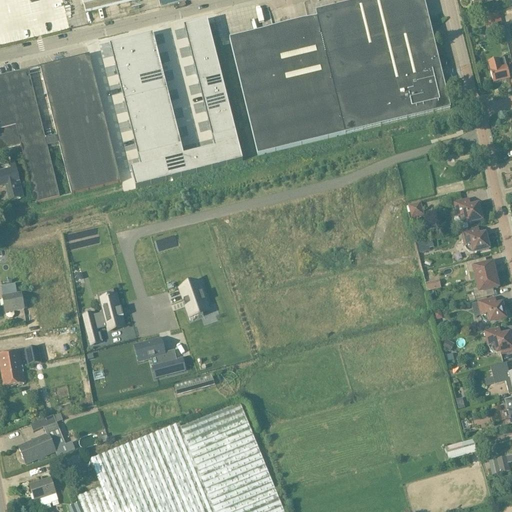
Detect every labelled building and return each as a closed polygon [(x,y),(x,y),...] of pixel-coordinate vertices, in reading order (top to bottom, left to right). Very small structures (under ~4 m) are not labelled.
[(137,0),(105,0),(84,5),(85,13),(137,0)] [(447,77),(441,71),(423,0),(367,0),(315,13),(317,19),(229,40),(257,157),(450,110),(446,90),(453,84),(452,81),(453,80),(451,78),(451,77),(449,77),(447,79),(447,77)] [(499,14),(484,18),(487,32),(498,29),(497,24),(501,22),(499,14)] [(153,37),(110,48),(140,174),(130,177),(134,195),(241,169),(207,24),(184,30),(214,156),(183,164),(153,37)] [(490,72),(493,84),(510,80),(506,68),(504,59),(498,61),(488,63),(490,72)] [(23,74),(55,203),(100,192),(68,62),(23,74)] [(22,199),(19,184),(14,162),(0,165),(0,188),(5,187),(9,202),(22,199)] [(466,224),(466,225),(482,221),(478,206),(470,208),(468,201),(454,204),(457,218),(458,218),(459,221),(463,224),(466,224)] [(421,203),(408,206),(411,219),(424,215),(421,203)] [(473,253),(473,254),(489,250),(485,235),(477,237),(475,230),(461,233),(464,247),(465,247),(466,251),(470,253),(473,253)] [(432,242),(417,242),(417,252),(432,251),(432,242)] [(476,281),(495,276),(492,264),(479,267),(477,261),(466,264),(468,275),(474,273),(476,281)] [(498,289),(495,276),(476,281),(478,289),(472,290),(475,302),(486,299),(485,292),(498,289)] [(432,282),(426,284),(427,292),(434,291),(432,282)] [(199,284),(180,290),(189,319),(201,315),(200,313),(208,310),(199,284)] [(16,296),(16,295),(14,286),(2,287),(4,298),(3,299),(5,314),(6,314),(6,317),(9,319),(13,319),(15,316),(14,313),(24,311),(24,310),(27,309),(26,301),(22,302),(21,296),(16,296)] [(93,315),(83,317),(91,347),(100,344),(100,343),(102,343),(100,334),(98,334),(97,332),(107,329),(108,332),(124,328),(121,319),(123,318),(121,310),(119,310),(116,297),(103,301),(108,320),(95,323),(93,315)] [(486,323),(490,323),(490,324),(506,320),(502,305),(494,307),(492,300),(478,303),(481,317),(482,317),(483,321),(486,323)] [(441,312),(433,314),(435,322),(442,320),(441,312)] [(493,354),(497,354),(500,353),(501,356),(511,352),(511,339),(510,340),(509,335),(500,337),(499,330),(484,333),(488,347),(490,351),(493,354)] [(160,341),(135,347),(139,363),(157,358),(159,366),(152,368),(155,380),(185,372),(182,360),(166,364),(164,356),(160,341)] [(28,367),(41,364),(38,348),(25,351),(28,367)] [(0,355),(0,368),(3,388),(25,385),(20,352),(0,355)] [(511,373),(509,374),(506,364),(490,368),(495,386),(505,383),(509,396),(511,394),(511,373)] [(174,386),(177,396),(214,386),(211,376),(174,386)] [(462,400),(456,401),(458,411),(464,409),(462,400)] [(283,511),(240,404),(180,429),(179,424),(89,461),(100,488),(77,498),(79,503),(67,508),(68,511),(283,511)] [(61,415),(53,417),(29,425),(30,427),(33,433),(43,429),(46,436),(18,447),(26,466),(56,453),(58,458),(75,452),(71,443),(65,445),(56,424),(63,422),(61,415)] [(475,447),(473,441),(444,449),(446,455),(475,447)] [(511,455),(497,460),(500,474),(510,471),(508,463),(511,462),(511,455)] [(58,501),(56,495),(50,479),(29,486),(34,502),(38,500),(40,507),(43,508),(51,505),(52,503),(58,501)]
